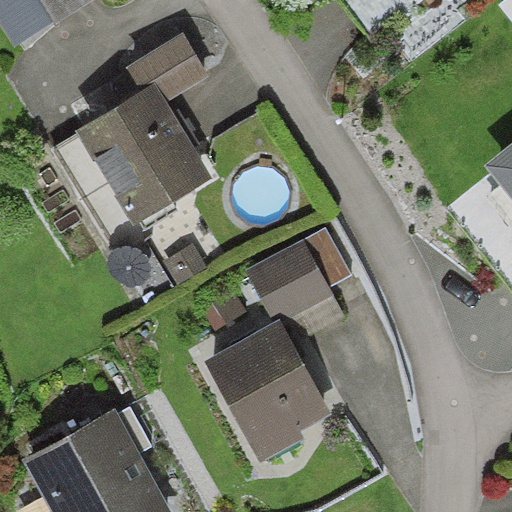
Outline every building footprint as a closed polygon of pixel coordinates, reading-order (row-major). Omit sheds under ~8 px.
[(54,0),(64,15),(87,0),(54,0)] [(182,153),(190,149),(170,116),(162,121),(152,104),(199,76),(178,41),(129,71),(146,98),(49,156),(106,251),(140,230),(131,215),(196,176),(182,153)] [(511,128),(472,159),(511,210),(511,128)] [(270,319),(347,278),(322,231),(298,243),(302,251),(248,279),(270,319)] [(288,427),(319,410),(276,331),(209,368),(247,439),(284,419),(288,427)] [(156,511),(127,459),(147,449),(125,410),(106,420),(105,418),(27,461),(50,501),(52,500),(58,511),(156,511)]
